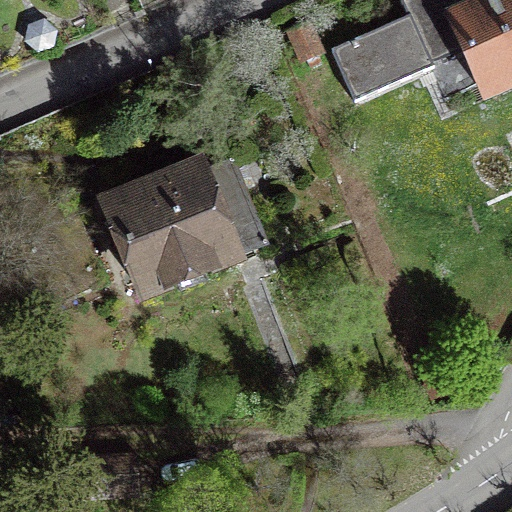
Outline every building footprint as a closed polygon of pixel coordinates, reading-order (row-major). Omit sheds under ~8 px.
[(331,52),(354,104),(434,68),(423,43),(456,28),(486,98),(511,86),(511,0),(403,0),(400,2),(407,18),(331,52)] [(288,33),(301,63),(322,55),(309,24),(288,33)] [(109,208),(145,297),(265,246),(232,162),(109,208)] [(0,226),(0,258),(12,253),(0,227),(0,226)] [(420,359),(431,389),(458,379),(447,349),(420,359)] [(74,459),(76,500),(136,497),(135,457),(74,459)]
